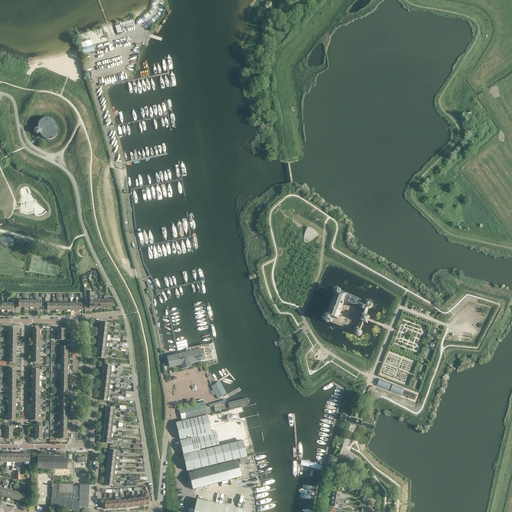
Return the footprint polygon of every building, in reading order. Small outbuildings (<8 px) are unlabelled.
[(93,45),(82,48),(83,54),(94,51),(93,45)] [(41,136),(42,137),(43,138),(46,139),(48,140),(50,140),(53,139),(55,138),(57,136),(58,134),(58,131),(57,127),(57,125),(55,123),(54,121),(51,119),(49,118),(47,118),(45,118),(42,119),(40,121),(39,122),(37,126),(37,128),(35,129),(34,130),(34,131),(34,133),(35,134),(37,134),(40,134),(41,136)] [(310,227),(309,227),(308,227),(307,227),(307,228),(306,229),(305,230),(305,232),(304,235),(304,237),(303,239),(303,240),(304,241),(304,242),(305,243),(306,243),(308,243),(309,242),(311,241),(313,239),(316,237),(317,236),(318,235),(318,234),(317,233),(316,232),(316,231),(314,230),(314,229),(312,228),(311,228),(310,227)] [(329,322),(330,322),(355,331),(355,332),(355,333),(356,333),(356,334),(357,334),(357,335),(358,335),(359,335),(360,335),(361,334),(362,333),(362,332),(362,331),(362,330),(361,328),(364,321),(367,322),(370,316),(366,314),(369,307),(370,307),(371,307),(371,306),(372,305),(372,304),(372,303),(372,302),(372,301),(371,300),(370,300),(369,300),(369,299),(368,299),(368,300),(367,300),(366,300),(366,301),(365,301),(351,295),(341,291),(340,289),(340,288),(338,287),(337,287),(336,287),(335,288),(334,290),(334,291),(335,293),(336,294),(337,294),(329,313),(327,314),(327,315),(326,315),(326,316),(325,316),(325,317),(325,318),(325,319),(325,320),(326,321),(327,321),(327,322),(328,322),(329,322)] [(455,301),(449,296),(450,295),(438,306),(439,306),(440,305),(445,311),(455,301)] [(58,332),(57,335),(64,335),(65,329),(56,329),(56,326),(51,326),(51,331),(54,331),(54,329),(55,329),(55,332),(58,332)] [(201,350),(189,353),(167,358),(170,367),(181,364),(182,368),(190,367),(189,362),(203,359),(201,350)] [(112,366),(104,365),(103,371),(111,372),(111,368),(113,369),(114,368),(114,364),(112,364),(112,366)] [(404,389),(379,379),(378,382),(377,386),(401,396),(402,395),(404,390),(404,389)] [(417,395),(404,390),(402,395),(415,400),(417,395)] [(246,398),(227,403),(229,409),(248,404),(246,398)] [(186,420),(206,415),(205,409),(185,413),(180,414),(181,420),(186,419),(186,420)] [(356,419),(341,414),(339,420),(352,424),(355,424),(373,430),(374,426),(362,422),(362,421),(356,419)] [(211,432),(207,415),(175,423),(179,440),(191,437),(210,432),(211,432)] [(210,432),(191,437),(191,438),(179,440),(183,455),(187,471),(238,458),(246,457),(242,441),(218,447),(215,434),(211,435),(210,432)] [(66,455),(44,454),(38,454),(38,458),(38,469),(66,470),(67,459),(66,459),(66,455)] [(326,465),(326,466),(333,468),(337,459),(330,456),(326,465)] [(86,457),(75,457),(75,467),(86,467),(86,457)] [(301,460),(300,465),(320,470),(321,465),(301,460)] [(188,474),(192,489),(241,476),(237,461),(188,474)] [(79,507),(87,507),(88,485),(79,484),(79,488),(73,488),(73,485),(51,484),(51,485),(51,487),(52,487),(51,498),(52,498),(52,501),(51,500),(50,509),(79,510),(79,507)] [(237,494),(237,496),(233,496),(233,503),(241,503),(241,494),(237,494)] [(244,511),(245,511),(197,499),(193,511),(244,511)]
